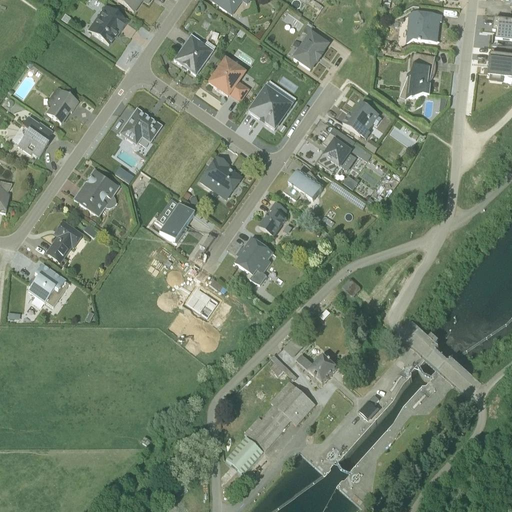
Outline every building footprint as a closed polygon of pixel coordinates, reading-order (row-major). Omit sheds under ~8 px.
[(113,0),(133,15),(142,3),(147,6),(151,0),(113,0)] [(250,0),(213,0),(210,4),(231,18),(241,3),(246,7),(250,0)] [(427,0),(427,7),(447,9),(447,0),(427,0)] [(510,16),(511,16),(511,0),(495,0),(494,8),(504,9),(504,12),(510,12),(510,16)] [(119,35),(126,24),(104,9),(87,32),(108,47),(117,33),(119,35)] [(409,21),(406,48),(438,52),(440,31),(442,31),(443,25),(409,21)] [(291,59),(309,72),(314,64),(315,64),(321,56),(321,55),(326,47),(309,36),(313,30),(307,25),(302,33),(307,37),(291,59)] [(511,30),(495,28),(494,41),(499,41),(498,49),(511,50),(511,30)] [(195,78),(215,49),(206,43),(203,47),(190,38),(173,62),(195,78)] [(225,61),(208,85),(214,90),(214,91),(219,94),(220,94),(227,98),(228,96),(239,103),(247,91),(238,84),(245,74),(225,61)] [(430,105),(432,94),(430,93),(435,72),(431,90),(435,84),(436,76),(436,70),(436,67),(415,63),(399,99),(399,100),(414,106),(415,104),(430,105)] [(489,90),(491,90),(504,92),(504,85),(511,86),(511,65),(491,63),(490,72),(491,73),(489,90)] [(273,132),(290,108),(290,107),(295,101),(269,83),(264,89),(247,114),(259,122),(260,121),(264,124),(263,125),(273,132)] [(77,104),(62,93),(58,91),(55,91),(46,104),(47,108),(50,110),(43,121),(47,124),(51,120),(60,126),(65,119),(64,119),(65,116),(67,115),(69,113),(70,114),(77,104)] [(350,116),(342,127),(365,142),(370,135),(369,134),(373,127),(376,129),(381,121),(360,105),(355,114),(356,115),(353,118),(350,116)] [(136,112),(119,136),(135,148),(141,141),(148,146),(160,129),(136,112)] [(27,119),(11,143),(18,147),(17,149),(29,158),(31,156),(38,160),(44,152),(41,150),(52,135),(39,125),(38,126),(27,119)] [(347,148),(330,135),(322,146),(329,151),(324,158),(322,157),(316,165),(332,176),(336,170),(340,172),(352,154),(346,150),(347,148)] [(371,159),(355,147),(351,152),(355,155),(354,156),(366,165),(371,159)] [(227,168),(216,160),(199,185),(224,203),(240,180),(226,170),(227,168)] [(72,202),(98,220),(104,210),(107,211),(109,211),(111,210),(114,208),(114,206),(115,204),(113,199),(119,189),(93,171),(93,172),(72,202)] [(300,196),(312,205),(323,190),(319,188),(310,174),(305,177),(298,172),(288,187),(289,189),(283,195),(296,204),(300,196)] [(348,179),(343,186),(352,193),(357,186),(348,179)] [(11,187),(0,184),(0,214),(4,216),(9,197),(6,197),(11,187)] [(190,197),(185,194),(180,200),(185,204),(190,197)] [(195,199),(189,201),(191,208),(197,206),(195,199)] [(158,235),(175,247),(186,232),(184,230),(193,218),(192,217),(195,213),(187,207),(184,212),(170,202),(156,223),(163,228),(158,235)] [(287,214),(275,206),(258,229),(274,240),(286,222),(283,219),(287,214)] [(334,225),(325,218),(322,222),(332,229),(334,225)] [(74,249),(82,238),(63,225),(60,229),(59,229),(56,233),(59,236),(45,256),(60,266),(71,250),(73,251),(73,250),(72,250),(72,249),(74,249)] [(348,237),(341,232),(336,239),(343,244),(348,237)] [(332,240),(324,234),(321,238),(325,241),(320,248),(324,251),(332,240)] [(273,256),(259,247),(251,241),(243,252),(245,253),(240,260),(239,260),(235,266),(247,275),(245,279),(250,283),(255,286),(259,288),(266,279),(263,276),(271,265),(268,263),(273,256)] [(52,310),(67,287),(64,285),(64,284),(41,268),(33,279),(32,278),(29,283),(28,284),(28,290),(26,295),(43,307),(45,305),(52,310)] [(361,293),(350,284),(342,293),(353,302),(361,293)] [(319,321),(323,325),(330,318),(326,314),(319,321)] [(296,340),(283,353),(293,362),(306,349),(296,340)] [(302,359),(296,365),(322,389),(338,373),(323,359),(314,369),(302,359)] [(274,360),(271,363),(274,366),(270,372),(279,381),(284,376),(293,385),(296,382),(274,360)] [(297,430),(315,409),(289,386),(244,435),(244,436),(242,438),(245,441),(224,464),(241,479),(291,425),(297,430)] [(378,405),(374,400),(359,417),(367,425),(377,414),(373,410),(378,405)]
